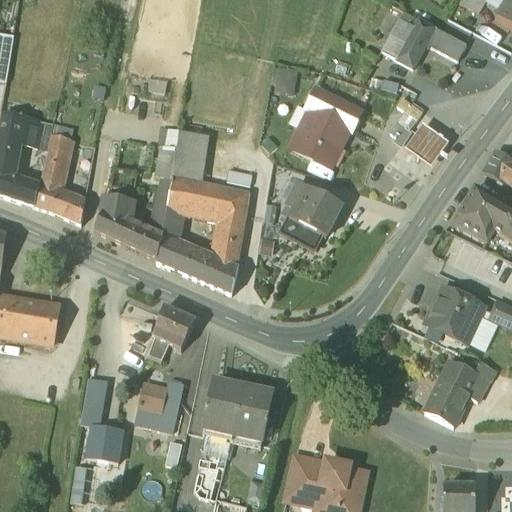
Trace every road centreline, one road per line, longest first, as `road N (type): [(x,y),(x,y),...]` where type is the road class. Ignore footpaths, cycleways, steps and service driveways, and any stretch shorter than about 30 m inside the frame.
road 1 (secondary): [(0,215),(271,328),(321,329)]
road 2 (secondary): [(321,329),(363,299),(511,86)]
road 3 (residential): [(321,329),(350,377),(397,414),(476,444),(511,443)]
